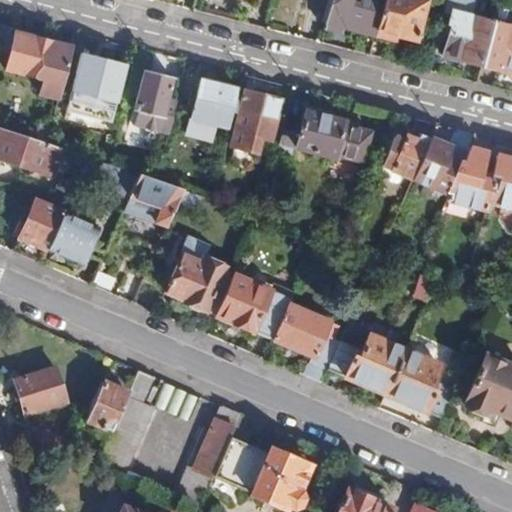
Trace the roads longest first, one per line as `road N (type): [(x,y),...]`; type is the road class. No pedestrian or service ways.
road 1 (residential): [(511,502),(0,284)]
road 2 (residential): [(511,121),(59,0)]
